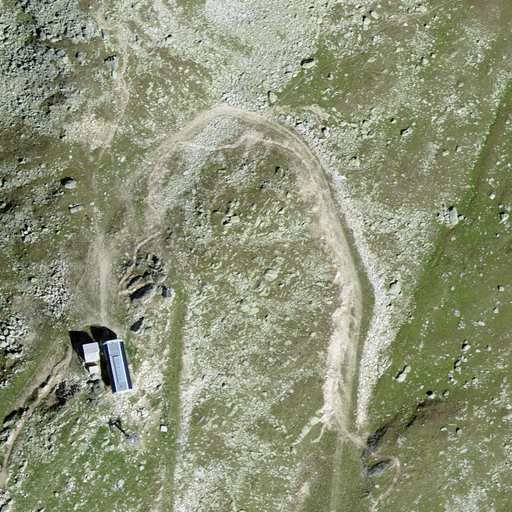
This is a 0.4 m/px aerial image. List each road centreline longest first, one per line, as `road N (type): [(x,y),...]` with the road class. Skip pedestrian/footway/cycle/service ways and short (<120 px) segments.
road 1 (track): [(339,511),(362,289),(316,154),(281,127),(243,113),(220,110),(198,120),(128,179),(118,240),(101,265)]
road 2 (track): [(102,314),(93,201),(100,152)]
